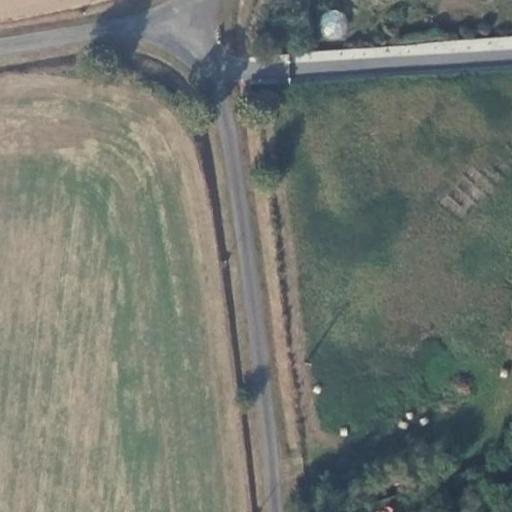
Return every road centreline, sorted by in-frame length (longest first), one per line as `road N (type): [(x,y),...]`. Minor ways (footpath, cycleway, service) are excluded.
road 1 (unclassified): [(228,74),(281,511)]
road 2 (residential): [(228,74),(511,48)]
road 3 (unclassified): [(0,48),(152,23)]
